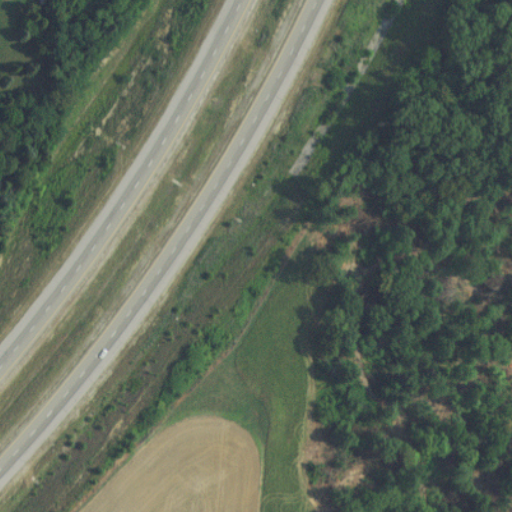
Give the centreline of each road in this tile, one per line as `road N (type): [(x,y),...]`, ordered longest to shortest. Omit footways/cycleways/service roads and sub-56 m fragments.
road 1 (trunk): [(0,458),(62,392),(175,239),(308,0)]
road 2 (trunk): [(235,0),(134,178),(0,359)]
